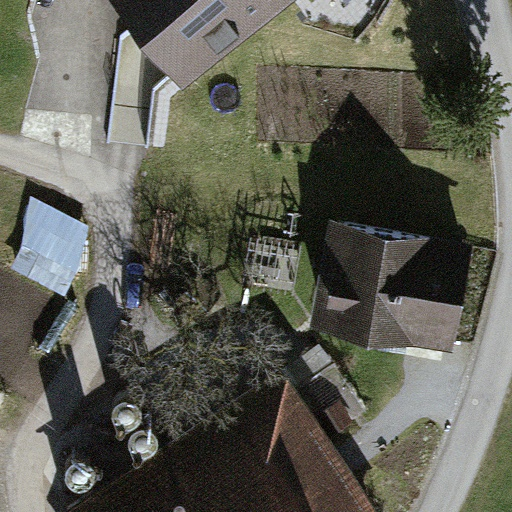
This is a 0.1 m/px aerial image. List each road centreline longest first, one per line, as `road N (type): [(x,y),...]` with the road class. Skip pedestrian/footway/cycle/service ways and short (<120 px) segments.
road 1 (track): [(25,511),(15,454),(105,284),(103,217),(71,157),(0,140)]
road 2 (unclassified): [(511,354),(444,511)]
